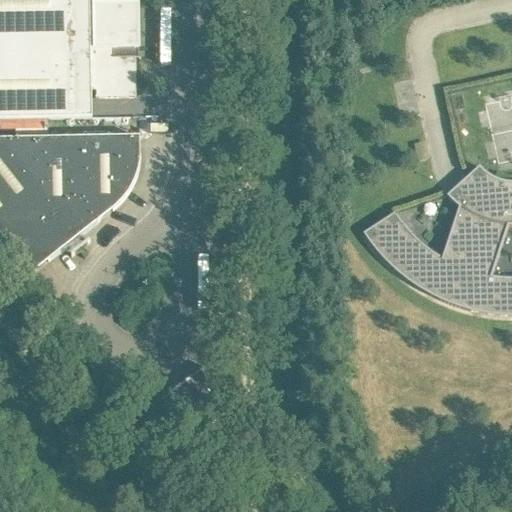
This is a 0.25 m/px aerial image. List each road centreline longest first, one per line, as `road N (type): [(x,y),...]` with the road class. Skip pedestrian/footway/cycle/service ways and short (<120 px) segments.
road 1 (track): [(245,0),(245,356),(273,511)]
road 2 (track): [(244,511),(117,421),(0,309)]
road 3 (residential): [(511,4),(422,29),(420,57),(443,162),(454,179)]
road 4 (unclassified): [(180,210),(185,0)]
road 5 (unclassified): [(98,339),(133,353),(166,338),(180,303),(180,210)]
road 6 (unclassified): [(180,210),(109,268),(92,307),(98,339)]
road 7 (track): [(511,446),(386,511)]
